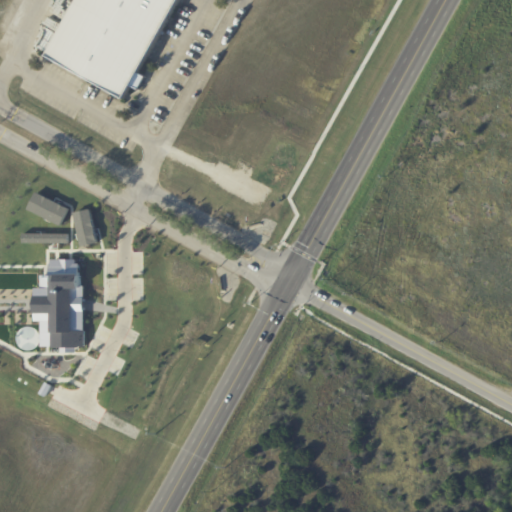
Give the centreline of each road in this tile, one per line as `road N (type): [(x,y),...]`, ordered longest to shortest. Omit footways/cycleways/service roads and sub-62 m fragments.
road 1 (residential): [(290,281),(256,250),(0,104)]
road 2 (secondary): [(442,0),(290,281)]
road 3 (secondary): [(290,281),(161,511)]
road 4 (tertiary): [(290,281),(511,401)]
road 5 (residential): [(140,185),(238,0)]
road 6 (residential): [(135,206),(246,268),(290,281)]
road 7 (residential): [(0,129),(135,206)]
